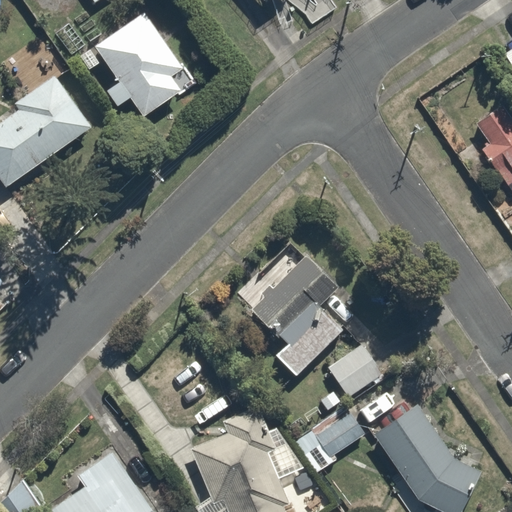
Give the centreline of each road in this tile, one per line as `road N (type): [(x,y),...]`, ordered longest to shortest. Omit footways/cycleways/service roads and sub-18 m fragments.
road 1 (residential): [(0,406),(219,184),(327,91)]
road 2 (residential): [(327,91),(511,354)]
road 3 (residential): [(327,91),(457,0)]
